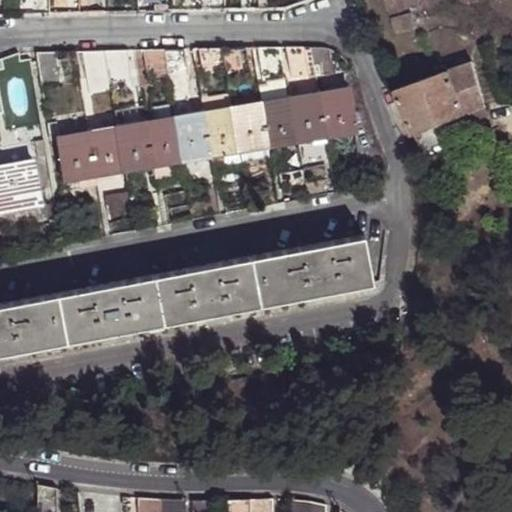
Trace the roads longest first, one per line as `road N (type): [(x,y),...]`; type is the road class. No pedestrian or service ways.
road 1 (residential): [(0,384),(374,313),(389,303),(400,199),(360,60),(337,39),(296,29),(0,35)]
road 2 (residential): [(369,511),(356,495),(326,485),(161,483),(0,461)]
